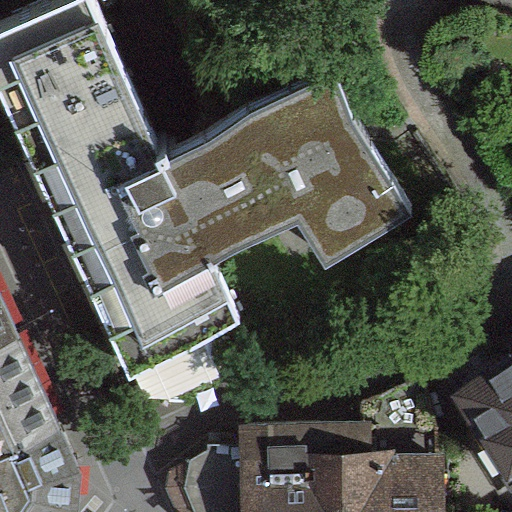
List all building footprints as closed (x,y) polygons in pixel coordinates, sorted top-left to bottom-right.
[(0,86),(136,365),(254,308),(230,258),(322,214),(338,246),(428,202),(355,52),(189,133),(123,0),(27,0),(0,13),(0,86)] [(0,341),(28,330),(0,261),(0,341)] [(0,341),(0,449),(65,424),(28,330),(0,341)] [(511,332),(457,366),(511,457),(511,332)] [(451,511),(449,442),(380,445),(379,420),(256,425),(258,511),(451,511)] [(0,449),(0,511),(69,511),(86,486),(81,463),(65,424),(0,449)]
